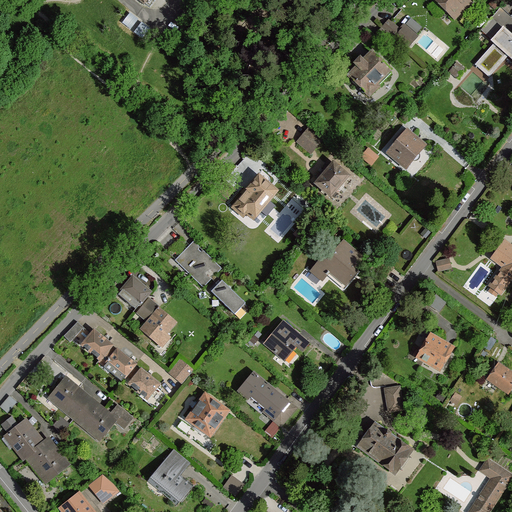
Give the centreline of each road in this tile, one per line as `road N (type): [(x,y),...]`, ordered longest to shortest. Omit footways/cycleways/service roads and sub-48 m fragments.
road 1 (residential): [(0,398),(383,0)]
road 2 (residential): [(511,145),(239,511)]
